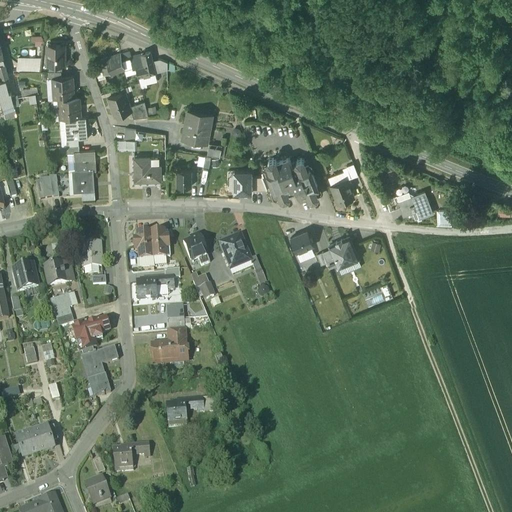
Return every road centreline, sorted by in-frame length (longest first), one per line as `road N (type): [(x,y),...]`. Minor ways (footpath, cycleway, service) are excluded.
road 1 (secondary): [(78,12),(357,130)]
road 2 (track): [(386,229),(495,511)]
road 3 (residential): [(115,210),(127,375),(65,472)]
road 4 (residential): [(386,229),(222,207),(115,210)]
road 5 (residential): [(78,12),(75,33),(112,154),(115,210)]
road 6 (secondary): [(357,130),(511,193)]
road 7 (residential): [(511,231),(386,229)]
